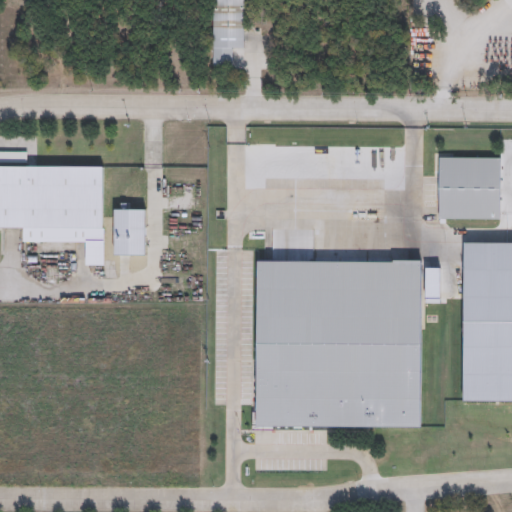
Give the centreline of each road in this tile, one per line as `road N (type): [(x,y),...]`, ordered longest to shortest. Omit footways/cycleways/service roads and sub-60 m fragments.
road 1 (residential): [(511,479),(310,498),(0,497)]
road 2 (residential): [(0,110),(511,108)]
